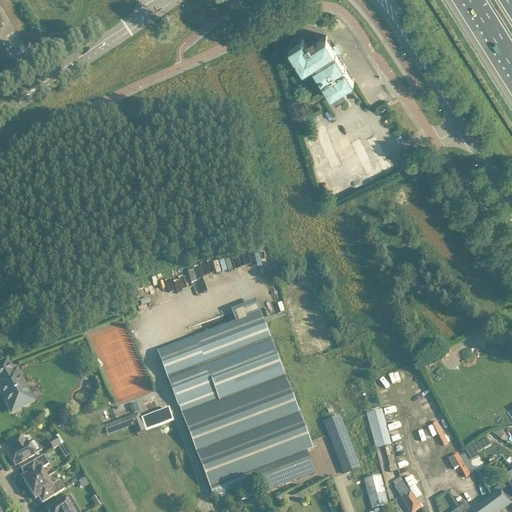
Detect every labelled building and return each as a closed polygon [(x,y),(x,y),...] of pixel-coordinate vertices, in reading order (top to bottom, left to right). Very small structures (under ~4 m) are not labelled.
[(302,37),(289,46),(303,68),(312,63),(331,93),(333,92),(336,97),(348,90),(345,85),(354,79),(338,53),(340,52),(335,45),(333,46),(326,35),(317,41),(313,35),(307,39),(309,41),(306,43),(302,37)] [(311,124),(308,114),(298,116),(301,127),(311,124)] [(394,210),(412,202),(401,177),(383,185),(394,210)] [(307,451),(313,449),(305,428),(261,313),(158,353),(179,407),(207,396),(197,369),(206,365),(220,402),(183,416),(214,497),(259,480),(260,483),(275,477),(279,487),(315,473),(307,451)] [(0,390),(11,413),(33,402),(16,370),(13,372),(7,361),(0,364),(0,390)] [(376,449),(385,447),(391,445),(381,408),(366,412),(376,449)] [(169,409),(163,411),(167,423),(174,420),(169,409)] [(140,413),(121,420),(125,430),(133,427),(137,435),(147,431),(140,413)] [(341,416),(323,423),(344,475),(361,468),(341,416)] [(501,431),(492,433),(501,439),(505,434),(501,431)] [(15,467),(23,462),(35,455),(27,443),(26,444),(21,436),(8,443),(12,449),(14,451),(8,455),(15,467)] [(60,446),(55,437),(48,441),(53,450),(58,447),(60,446)] [(391,445),(385,447),(390,466),(389,466),(391,472),(397,471),(396,465),(391,445)] [(449,459),(455,469),(459,466),(466,477),(474,471),(461,451),(449,459)] [(25,476),(24,477),(22,478),(28,489),(46,478),(41,470),(49,465),(44,456),(21,470),(25,476)] [(480,456),(470,462),(477,474),(486,468),(480,456)] [(51,484),(58,481),(56,475),(48,478),(51,484)] [(380,476),(365,480),(372,509),(388,505),(380,476)] [(28,489),(33,496),(35,500),(38,498),(42,504),(64,490),(59,481),(51,486),(46,478),(28,489)] [(400,478),(393,482),(396,486),(403,482),(400,478)] [(394,487),(398,492),(410,511),(415,511),(421,508),(403,482),(396,486),(394,487)] [(415,485),(409,489),(416,500),(422,496),(415,485)] [(500,491),(508,503),(511,499),(511,496),(505,487),(500,491)] [(501,511),(510,506),(508,503),(500,491),(473,511),(467,503),(457,510),(454,511),(501,511)] [(436,500),(440,509),(453,503),(449,495),(436,500)] [(79,511),(75,504),(69,507),(64,498),(45,510),(47,511),(45,511),(79,511)] [(98,498),(93,500),(98,508),(102,505),(98,498)]
